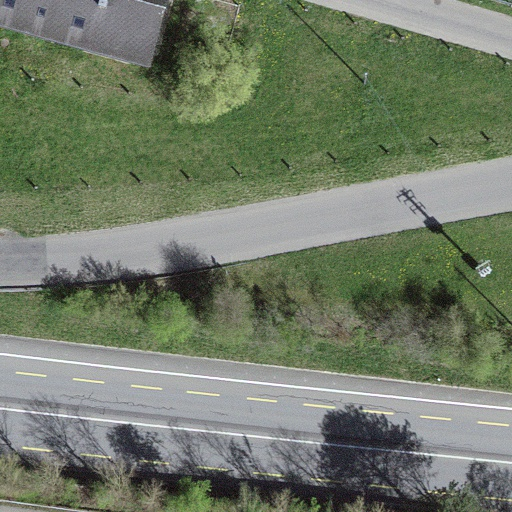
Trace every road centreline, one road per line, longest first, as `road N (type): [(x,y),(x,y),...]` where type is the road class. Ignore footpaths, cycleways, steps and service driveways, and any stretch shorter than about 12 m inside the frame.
road 1 (unclassified): [(511,187),(88,259),(0,262)]
road 2 (primary): [(0,408),(511,464)]
road 3 (unclassified): [(511,39),(378,0)]
